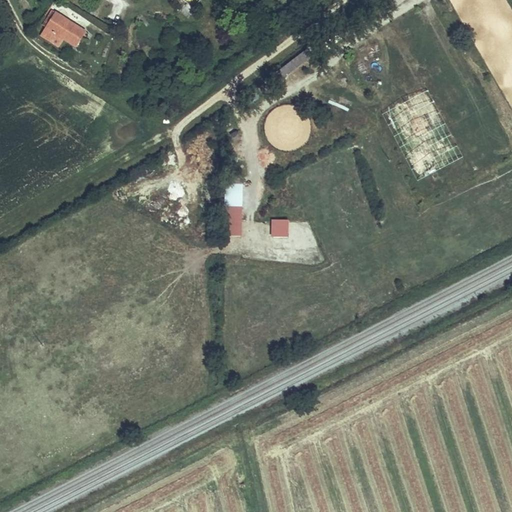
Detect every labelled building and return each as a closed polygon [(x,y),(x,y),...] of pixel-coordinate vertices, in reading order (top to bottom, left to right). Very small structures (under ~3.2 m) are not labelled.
[(181,0),(192,9),(199,0),(181,0)] [(88,29),(55,9),(41,32),(61,44),(66,36),(78,44),(84,36),(88,29)] [(85,48),(90,40),(84,36),(78,44),(85,48)] [(283,78),(309,56),(304,49),(278,72),(283,78)] [(242,195),(243,165),(230,165),(229,195),(242,195)] [(272,218),(271,237),(288,237),(289,219),(272,218)]
